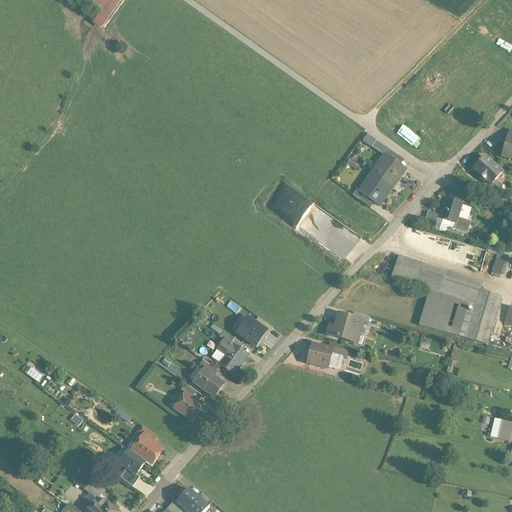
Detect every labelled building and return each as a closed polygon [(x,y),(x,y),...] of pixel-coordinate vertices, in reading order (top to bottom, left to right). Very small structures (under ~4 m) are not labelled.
[(82,0),(100,13),(106,17),(118,0),(82,0)] [(106,17),(100,13),(92,24),(98,28),(106,17)] [(387,149),(368,136),(363,142),(382,156),(387,149)] [(511,139),(508,141),(506,147),(502,158),(511,160),(511,139)] [(404,161),(387,149),(382,156),(384,157),(400,167),(404,161)] [(384,157),(372,175),(392,189),(405,171),(400,167),(384,157)] [(502,173),(485,158),(474,170),(490,186),(502,173)] [(392,189),(372,175),(359,192),(359,193),(374,204),(380,207),(392,189)] [(285,206),(296,192),(288,186),(277,201),(285,206)] [(374,204),(359,193),(359,192),(357,191),(353,197),(370,209),(374,204)] [(462,205),(445,200),(440,218),(439,220),(442,221),(456,225),(454,230),(467,234),(470,223),(466,222),(458,220),(462,207),(462,205)] [(470,210),(462,207),(458,220),(466,222),(470,210)] [(440,218),(427,214),(425,220),(438,223),(436,230),(445,233),(446,227),(441,226),(442,221),(439,220),(440,218)] [(438,223),(425,220),(423,226),(436,230),(438,223)] [(456,225),(442,221),(441,226),(446,227),(454,230),(456,225)] [(511,254),(488,247),(486,251),(498,255),(491,276),(500,279),(501,276),(504,277),(509,263),(511,263),(511,254)] [(482,283),(398,258),(391,281),(429,292),(456,301),(475,306),(479,293),(482,283)] [(456,301),(429,292),(419,326),(445,334),(447,328),(454,305),(456,301)] [(501,300),(479,293),(475,306),(464,340),(486,347),(501,300)] [(445,334),(464,340),(475,306),(456,301),(454,305),(458,307),(451,329),(447,328),(445,334)] [(369,318),(353,314),(352,319),(364,323),(363,323),(367,325),(369,318)] [(352,319),(339,316),(336,329),(330,327),(327,336),(353,344),(355,337),(359,338),(363,323),(364,323),(352,319)] [(237,334),(255,348),(262,338),(266,332),(255,324),(248,319),(237,334)] [(273,330),(258,319),(255,324),(266,332),(262,338),(265,340),(273,330)] [(234,340),(223,332),(219,338),(224,341),(224,340),(231,345),(234,340)] [(231,345),(224,340),(224,341),(218,350),(226,356),(220,365),(219,366),(234,376),(247,357),(231,345)] [(348,349),(331,345),(330,350),(333,351),(332,355),(341,357),(346,358),(348,349)] [(330,350),(312,346),(307,365),(328,370),(328,368),(332,355),(333,351),(330,350)] [(226,356),(218,350),(217,351),(211,359),(220,365),(226,356)] [(341,357),(332,355),(328,368),(338,370),(341,357)] [(217,372),(204,363),(199,369),(203,372),(213,378),(217,372)] [(30,369),(26,374),(37,382),(41,377),(30,369)] [(213,378),(203,372),(194,385),(214,399),(223,386),(213,378)] [(196,393),(185,385),(180,392),(185,396),(185,395),(191,400),(196,393)] [(191,400),(185,395),(185,396),(175,410),(191,422),(201,407),(191,400)] [(139,428),(125,418),(122,423),(136,433),(139,428)] [(511,430),(511,423),(502,421),(497,440),(509,443),(511,430)] [(157,438),(142,427),(137,434),(143,438),(144,437),(153,444),(157,438)] [(153,444),(144,437),(143,438),(132,454),(145,463),(151,467),(163,451),(153,444)] [(136,476),(145,463),(132,454),(129,452),(120,464),(126,469),(136,476)] [(136,476),(126,469),(120,479),(133,488),(140,479),(136,476)] [(90,481),(80,474),(73,483),(83,490),(90,481)] [(99,488),(90,481),(83,490),(97,501),(100,497),(105,500),(109,496),(99,488)] [(206,511),(209,508),(208,508),(198,499),(189,490),(176,504),(184,511),(206,511)] [(203,494),(198,499),(208,508),(213,503),(203,494)] [(57,499),(51,495),(43,506),(49,511),(57,499)] [(103,502),(98,508),(94,504),(88,511),(89,511),(115,511),(114,511),(116,508),(113,506),(111,508),(103,502)] [(184,511),(176,504),(174,502),(166,511),(184,511)]
